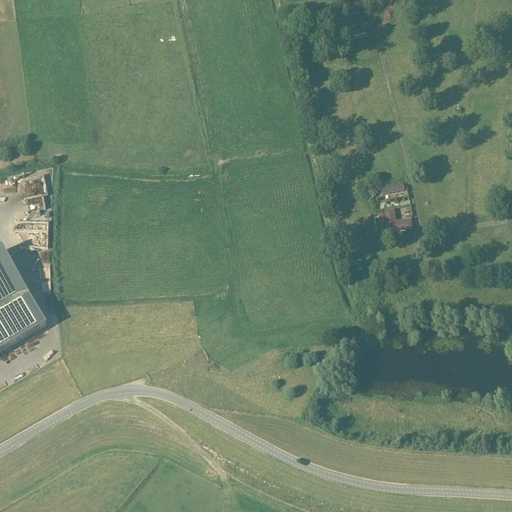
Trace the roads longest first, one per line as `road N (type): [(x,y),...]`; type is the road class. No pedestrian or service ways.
road 1 (unclassified): [(0,451),(92,399),(146,392),(328,476),(397,490),(511,496)]
road 2 (track): [(119,392),(172,425),(223,474)]
